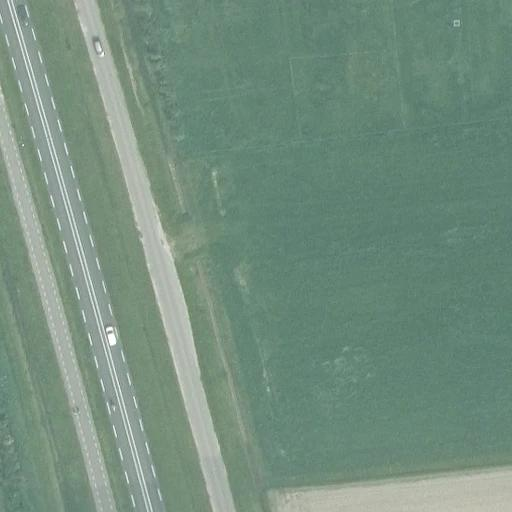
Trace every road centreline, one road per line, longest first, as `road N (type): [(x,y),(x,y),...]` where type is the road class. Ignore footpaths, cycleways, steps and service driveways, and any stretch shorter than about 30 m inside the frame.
road 1 (unclassified): [(81,0),(224,511)]
road 2 (primary): [(9,0),(149,511)]
road 3 (unclassified): [(101,511),(0,126)]
